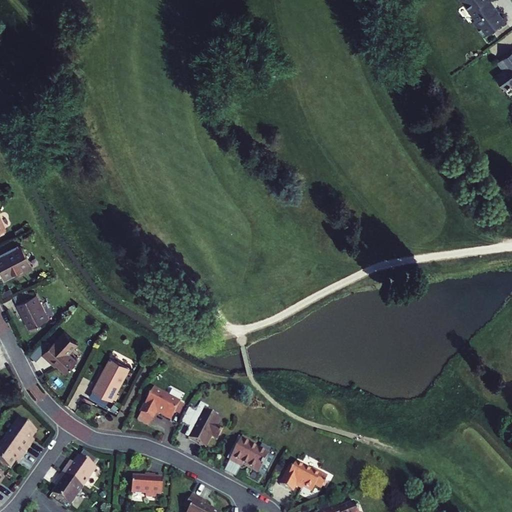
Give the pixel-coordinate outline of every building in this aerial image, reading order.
[(461,0),(476,19),(473,21),(479,30),(488,24),(500,15),(494,7),(492,8),(489,5),(491,1),(489,0),(461,0)] [(511,52),(497,63),(503,70),(495,76),(504,88),(511,82),(511,52)] [(32,266),(21,244),(0,254),(0,269),(4,278),(23,268),(24,270),(32,266)] [(36,294),(17,304),(29,328),(48,318),(36,294)] [(44,352),(43,354),(52,362),(54,360),(57,363),(67,372),(78,360),(69,353),(71,351),(78,344),(64,331),(58,339),(57,338),(44,352)] [(37,345),(28,354),(36,361),(43,354),(44,352),(37,345)] [(98,382),(124,381),(131,367),(111,357),(98,382)] [(124,381),(98,382),(94,390),(114,401),(124,381)] [(181,402),(155,388),(142,413),(153,419),(154,419),(158,412),(172,420),(177,411),(181,402)] [(186,405),(181,402),(177,411),(181,413),(186,405)] [(186,435),(190,437),(192,435),(196,426),(192,424),(196,416),(198,417),(204,404),(202,403),(198,412),(190,408),(182,422),(190,426),(186,435)] [(207,448),(213,438),(218,440),(225,428),(219,426),(222,420),(208,412),(210,407),(204,404),(198,417),(196,416),(192,424),(196,426),(192,435),(190,437),(190,438),(207,448)] [(153,419),(142,413),(139,420),(150,426),(153,419)] [(19,419),(6,438),(27,452),(32,444),(29,442),(32,438),(37,431),(19,419)] [(256,444),(243,437),(231,460),(243,466),(244,464),(260,472),(270,454),(255,446),(256,444)] [(0,461),(11,469),(15,462),(18,458),(21,460),(27,452),(6,438),(0,446),(0,461)] [(79,454),(74,461),(72,464),(68,462),(63,470),(83,484),(96,466),(79,454)] [(313,470),(296,462),(293,468),(290,466),(281,484),(294,490),(296,485),(299,487),(300,485),(312,492),(316,485),(321,488),(328,476),(314,469),(313,470)] [(58,484),(53,491),(70,503),(83,484),(63,470),(57,478),(60,480),(58,484)] [(156,497),(156,494),(162,495),(163,478),(156,477),(156,474),(151,474),(151,477),(145,477),(134,476),(132,493),(146,493),(146,496),(156,497)] [(207,503),(209,500),(194,493),(186,508),(190,510),(188,511),(222,511),(223,511),(207,503)] [(358,511),(355,501),(337,508),(336,506),(332,507),(330,503),(318,508),(319,511),(358,511)]
